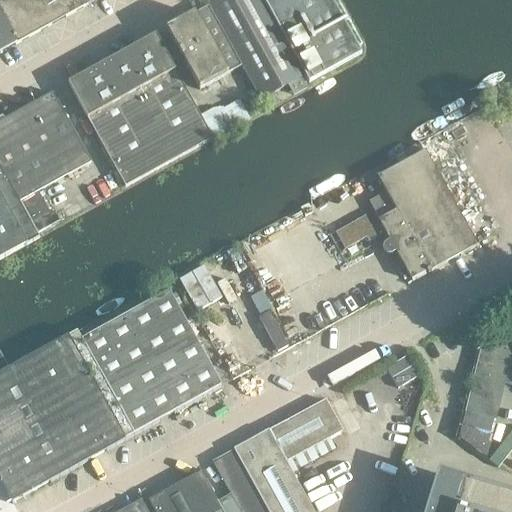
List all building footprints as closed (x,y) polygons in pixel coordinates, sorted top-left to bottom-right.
[(84,0),(0,0),(0,12),(18,45),(88,6),(84,0)] [(302,78),(258,0),(222,0),(210,7),(210,6),(209,7),(209,8),(208,8),(242,68),(242,67),(261,101),(302,78)] [(361,54),(331,0),(262,0),(309,83),(361,54)] [(242,68),(208,8),(166,31),(199,91),(242,68)] [(0,54),(18,45),(0,12),(0,54)] [(213,140),(156,37),(97,69),(95,67),(88,71),(89,74),(69,85),(125,188),(213,140)] [(85,167),(91,164),(52,94),(4,121),(3,118),(0,119),(0,167),(37,234),(59,222),(53,211),(49,213),(38,193),(72,174),(76,181),(89,174),(85,167)] [(477,247),(425,152),(378,178),(396,212),(379,222),(390,242),(386,245),(385,245),(384,246),(384,248),(383,249),(383,250),(383,251),(384,252),(384,253),(385,254),(387,255),(389,256),(390,256),(391,256),(392,255),(396,253),(412,282),(427,273),(428,275),(477,247)] [(37,234),(0,167),(0,259),(39,238),(37,234)] [(367,214),(337,230),(347,249),(377,233),(367,214)] [(204,266),(181,279),(199,310),(222,297),(204,266)] [(209,396),(222,389),(169,293),(82,341),(77,333),(69,338),(69,337),(68,338),(68,337),(0,374),(0,482),(12,504),(13,504),(209,396)] [(511,312),(468,337),(511,416),(511,312)] [(421,381),(408,356),(390,367),(403,391),(421,381)] [(343,433),(326,402),(326,401),(269,432),(286,464),(343,433)] [(313,511),(286,464),(269,432),(234,451),(267,511),(313,511)] [(222,511),(201,474),(149,503),(148,503),(153,511),(222,511)] [(511,511),(511,499),(438,476),(426,511),(511,511)] [(153,511),(148,503),(149,503),(146,499),(122,511),(153,511)]
